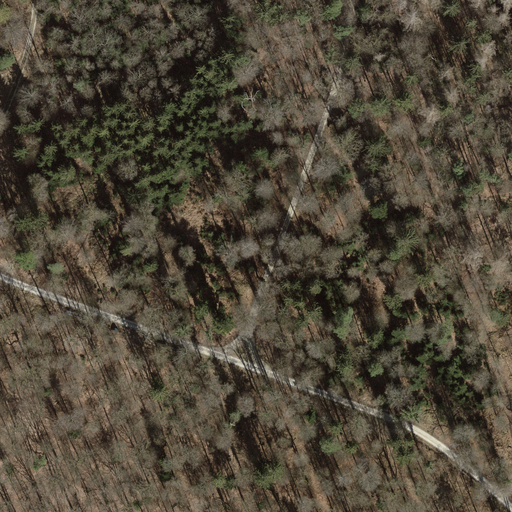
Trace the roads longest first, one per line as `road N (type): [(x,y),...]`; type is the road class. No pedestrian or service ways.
road 1 (track): [(239,362),(423,426),(511,507)]
road 2 (track): [(239,362),(337,78)]
road 3 (track): [(0,273),(239,362)]
road 4 (track): [(0,124),(24,61),(32,0)]
